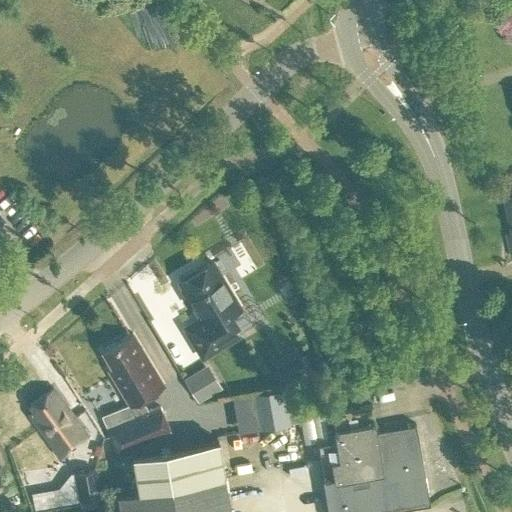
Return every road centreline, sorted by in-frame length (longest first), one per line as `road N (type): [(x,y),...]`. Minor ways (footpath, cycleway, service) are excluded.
road 1 (residential): [(0,319),(295,56),(361,36)]
road 2 (tertiary): [(511,437),(480,360),(440,187),(416,124),(361,36)]
